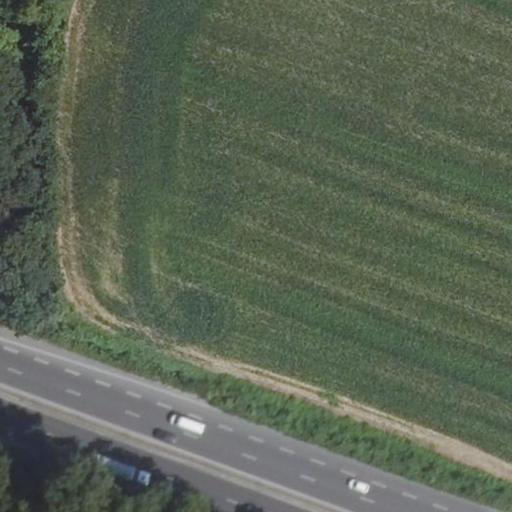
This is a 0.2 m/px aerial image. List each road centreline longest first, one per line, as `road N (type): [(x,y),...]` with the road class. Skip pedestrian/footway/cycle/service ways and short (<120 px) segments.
road 1 (trunk): [(387,511),(0,369)]
road 2 (trunk): [(0,420),(249,511)]
